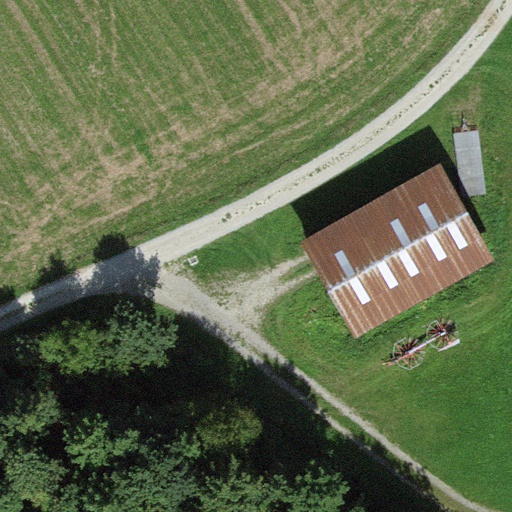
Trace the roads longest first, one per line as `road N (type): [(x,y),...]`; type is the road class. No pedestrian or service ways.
road 1 (track): [(0,338),(388,133),(511,8)]
road 2 (track): [(104,288),(189,307),(460,511)]
